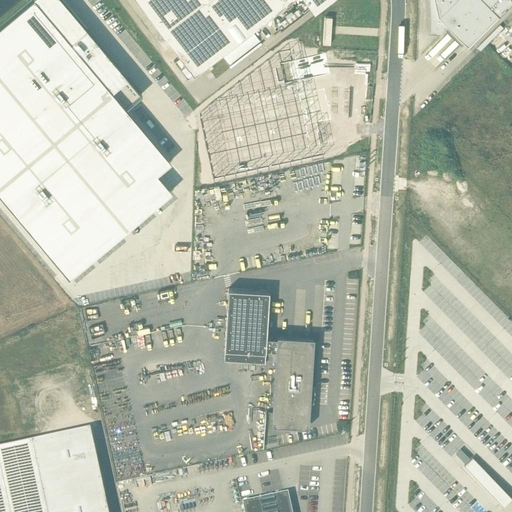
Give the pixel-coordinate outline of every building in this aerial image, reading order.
[(0,195),(68,277),(172,190),(157,172),(171,160),(126,106),(105,82),(121,68),(87,27),(63,0),(29,0),(0,24),(0,195)] [(138,0),(181,55),(174,60),(187,78),(194,73),(193,71),(250,28),(286,0),(308,0),(313,5),(319,0),(138,0)] [(429,0),(430,5),(430,9),(431,16),(430,20),(430,31),(429,33),(430,33),(430,30),(441,31),(450,23),(470,42),(511,0),(429,0)] [(323,43),(330,43),(332,16),(324,16),(323,43)] [(278,52),(199,112),(213,179),(323,155),(316,122),(331,119),(327,102),(325,89),(299,94),(296,81),(285,83),(281,63),(292,61),(292,60),(289,50),(278,52)] [(228,288),(224,359),(265,361),(266,349),(276,350),(273,412),(268,411),(268,412),(273,412),(310,414),(314,337),(277,335),(277,337),(266,336),(269,290),(228,288)] [(0,511),(105,511),(89,435),(30,447),(0,453),(0,511)] [(290,511),(287,496),(272,499),(273,502),(260,505),(259,502),(241,506),(242,511),(290,511)]
